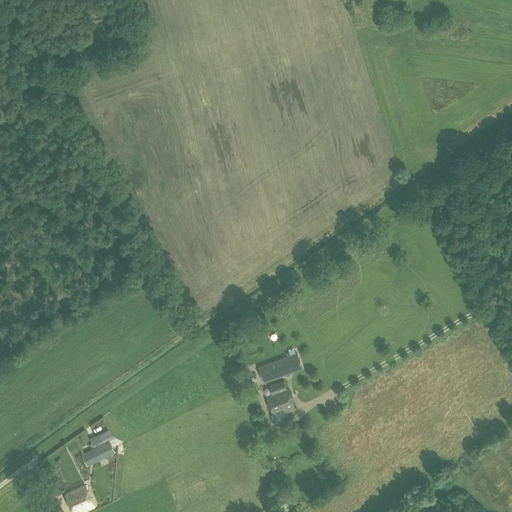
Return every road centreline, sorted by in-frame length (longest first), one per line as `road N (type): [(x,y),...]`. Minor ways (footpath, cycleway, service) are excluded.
road 1 (track): [(402,196),(200,338)]
road 2 (track): [(200,338),(29,461)]
